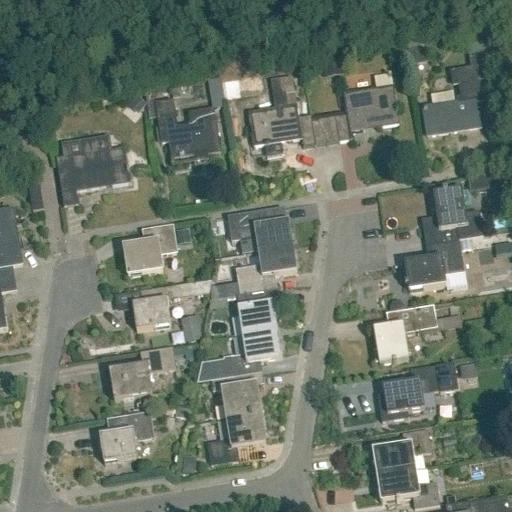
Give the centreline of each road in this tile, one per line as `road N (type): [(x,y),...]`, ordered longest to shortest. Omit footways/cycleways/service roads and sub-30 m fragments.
road 1 (residential): [(293,482),(340,230)]
road 2 (residential): [(28,511),(65,271)]
road 3 (residential): [(111,511),(293,482)]
